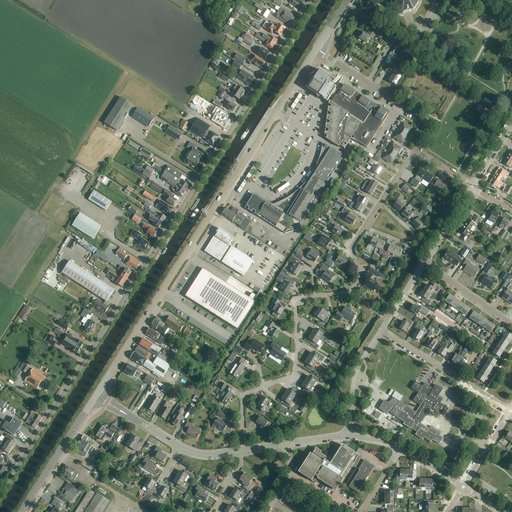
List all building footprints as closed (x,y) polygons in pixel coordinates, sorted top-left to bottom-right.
[(301,8),(303,4),(296,0),(291,0),(289,3),(299,9),(299,7),(301,8)] [(403,12),(414,9),(419,0),(391,0),(393,6),(403,12)] [(259,9),(262,11),(268,15),(270,12),(261,7),(259,9)] [(282,14),(293,21),(295,17),(294,16),(295,15),(285,9),(284,11),(281,9),(279,12),(282,14)] [(291,25),(293,21),(282,14),(279,12),(277,15),(278,16),(280,17),(279,19),(288,25),(289,24),(291,25)] [(271,25),(283,32),(285,29),(279,24),(278,25),(273,22),(271,25)] [(283,32),(271,25),(270,24),(266,30),(272,34),(273,32),(280,36),(283,32)] [(373,39),(377,33),(370,29),(367,35),(363,32),(358,39),(367,44),(371,38),(373,39)] [(275,45),(262,37),(257,34),(255,37),(266,44),(265,46),(272,50),(275,45)] [(262,37),(275,45),(278,40),(271,35),(269,38),(264,35),(262,37)] [(251,47),(255,42),(246,37),(243,42),(251,47)] [(265,60),(270,53),(262,48),(257,55),(265,60)] [(399,58),(404,51),(400,48),(395,55),(399,58)] [(243,65),(246,60),(237,54),(234,59),(243,65)] [(262,67),(265,62),(255,55),(251,60),(256,63),(254,65),(258,67),(259,65),(262,67)] [(240,70),(242,66),(235,61),(232,66),(240,70)] [(395,86),(401,77),(395,73),(396,72),(390,66),(386,70),(392,76),(389,82),(395,86)] [(311,80),(306,89),(317,96),(316,97),(318,98),(319,97),(326,102),(335,89),(333,88),(333,87),(331,86),(335,80),(333,78),(332,81),(328,79),(329,77),(319,70),(315,76),(316,77),(313,81),(311,80)] [(250,86),(254,79),(242,71),(237,78),(250,86)] [(227,82),(229,79),(220,73),(218,77),(227,82)] [(230,88),(233,90),(243,96),(246,92),(233,83),(230,88)] [(379,107),(344,85),(338,96),(336,95),(331,103),(326,139),(339,147),(340,146),(345,149),(362,123),(364,124),(354,139),(368,148),(389,114),(387,112),(388,111),(380,105),(379,107)] [(240,101),(243,96),(233,90),(232,92),(228,90),(227,92),(240,101)] [(218,96),(220,97),(222,99),(223,98),(227,101),(225,104),(228,106),(227,108),(233,112),(237,107),(232,104),(234,100),(221,92),(218,96)] [(117,132),(134,106),(121,98),(104,123),(117,132)] [(483,100),(478,108),(485,113),(490,105),(483,100)] [(148,127),(154,119),(138,108),(132,117),(148,127)] [(215,121),(226,127),(230,121),(224,118),(226,115),(219,110),(215,115),(218,117),(215,121)] [(168,118),(162,125),(166,128),(171,120),(168,118)] [(209,135),(206,133),(210,126),(198,118),(190,130),(206,140),(205,141),(214,146),(220,137),(211,131),(209,135)] [(400,127),(408,133),(409,134),(411,130),(410,130),(412,128),(403,122),(400,127)] [(179,139),(183,134),(170,126),(167,131),(179,139)] [(396,133),(405,138),(408,133),(400,127),(399,127),(398,130),(396,133)] [(406,138),(405,138),(396,133),(393,138),(402,143),(403,142),(406,138)] [(129,145),(138,150),(140,147),(131,142),(129,145)] [(194,167),(202,155),(195,150),(197,146),(190,142),(187,148),(191,150),(184,161),(185,161),(185,163),(188,165),(189,164),(194,167)] [(297,233),(328,184),(327,183),(344,157),(323,144),(323,143),(321,150),(320,157),(317,163),(314,170),(311,175),(307,181),(302,186),(297,191),(292,195),(286,199),(280,202),(273,205),(259,196),(258,198),(253,195),(245,208),(285,234),(295,231),(297,233)] [(389,149),(398,154),(398,155),(400,151),(401,149),(392,144),(389,149)] [(386,154),(395,159),(398,154),(389,149),(389,148),(387,151),(388,151),(386,154)] [(149,157),(152,159),(154,155),(143,149),(141,152),(149,157)] [(395,159),(386,154),(383,159),(391,164),(393,162),(393,163),(395,159)] [(377,175),(381,169),(377,166),(379,164),(371,159),(369,163),(375,167),(374,169),(372,168),(370,171),(377,175)] [(152,175),(155,171),(148,166),(145,170),(152,175)] [(165,172),(163,175),(176,183),(177,184),(176,186),(185,192),(190,185),(180,179),(183,175),(169,166),(165,172)] [(364,177),(365,174),(357,168),(355,171),(364,177)] [(425,172),(420,169),(416,176),(414,179),(421,184),(423,180),(429,184),(434,176),(426,171),(425,172)] [(496,177),(500,180),(502,177),(504,178),(507,175),(500,170),(496,177)] [(150,180),(152,176),(145,171),(142,175),(150,180)] [(176,183),(163,175),(160,179),(173,187),(171,189),(173,190),(172,191),(182,197),(185,192),(176,186),(177,184),(176,183)] [(498,184),(500,180),(496,177),(491,184),(498,189),(500,185),(498,184)] [(109,181),(104,178),(102,180),(99,178),(97,181),(106,186),(109,181)] [(448,186),(438,179),(437,182),(434,181),(428,190),(432,192),(435,187),(440,190),(439,193),(442,195),(443,195),(444,193),(444,192),(448,186)] [(365,184),(374,190),(378,184),(372,181),(371,184),(366,181),(365,184)] [(160,194),(164,189),(153,182),(150,188),(160,194)] [(371,195),(374,190),(365,184),(363,186),(365,188),(363,190),(371,195)] [(406,193),(410,189),(405,185),(402,190),(406,193)] [(174,206),(177,201),(171,197),(173,194),(166,190),(163,194),(168,198),(166,201),(174,206)] [(106,211),(112,202),(95,191),(89,201),(106,211)] [(358,203),(364,207),(368,200),(363,197),(364,196),(358,193),(357,195),(361,198),(358,203)] [(393,200),(396,203),(393,206),(399,211),(404,206),(400,203),(404,197),(397,193),(393,200)] [(154,203),(157,199),(149,194),(147,198),(154,203)] [(170,216),(174,210),(160,201),(156,207),(170,216)] [(364,207),(358,203),(357,206),(352,203),(349,208),(355,211),(355,210),(360,213),(364,207)] [(135,216),(139,210),(131,205),(128,211),(135,216)] [(239,212),(233,208),(231,212),(226,208),(221,215),(232,222),(233,221),(240,226),(239,227),(245,231),(251,222),(238,214),(239,212)] [(353,225),(357,219),(348,214),(350,211),(345,208),(342,212),(348,216),(345,221),(353,225)] [(414,219),(419,214),(415,210),(412,213),(407,209),(403,214),(409,220),(411,217),(414,219)] [(149,214),(163,223),(167,218),(160,213),(158,215),(157,215),(151,211),(149,214)] [(496,220),(499,215),(493,212),(488,220),(491,222),(493,224),(496,220)] [(93,240),(101,227),(80,214),(72,227),(93,240)] [(153,224),(155,226),(160,229),(163,223),(149,214),(151,215),(148,220),(148,221),(151,222),(153,223),(153,224)] [(419,214),(414,219),(416,221),(413,224),(416,226),(415,227),(417,229),(418,228),(419,229),(423,225),(419,221),(422,217),(419,214)] [(135,216),(132,220),(138,224),(141,220),(135,216)] [(467,229),(470,231),(470,230),(473,232),(477,226),(476,225),(478,222),(480,223),(483,220),(476,216),(472,223),(468,220),(465,226),(468,228),(467,229)] [(507,227),(510,222),(504,219),(501,224),(499,227),(504,230),(506,227),(507,227)] [(333,221),(331,224),(334,226),(331,231),(340,237),(343,231),(336,227),(338,224),(333,221)] [(482,223),(484,227),(491,232),(493,229),(482,222),(482,223)] [(153,238),(157,232),(150,227),(150,228),(147,226),(144,224),(142,227),(145,229),(148,231),(146,233),(153,238)] [(470,231),(467,229),(468,228),(465,226),(460,233),(464,236),(461,240),(464,242),(467,238),(468,237),(467,236),(467,235),(470,231)] [(502,239),(503,237),(506,232),(504,231),(500,236),(495,232),(497,228),(496,227),(492,233),(502,239)] [(230,236),(222,231),(221,230),(220,230),(219,231),(218,231),(217,232),(204,252),(243,277),(253,261),(229,245),(234,238),(232,237),(231,238),(230,237),(230,236)] [(331,233),(327,231),(325,236),(332,239),(334,235),(330,233),(331,233)] [(138,232),(134,238),(138,240),(136,245),(141,248),(141,249),(145,251),(148,247),(147,247),(150,243),(140,237),(142,235),(138,232)] [(128,240),(130,238),(125,234),(123,237),(127,240),(126,242),(129,244),(131,242),(128,240)] [(326,248),(331,241),(323,235),(318,243),(326,248)] [(376,248),(379,240),(373,238),(370,245),(369,244),(365,250),(369,252),(371,247),(372,246),(376,248)] [(383,256),(385,250),(382,249),(385,243),(379,240),(376,248),(380,249),(378,254),(383,256)] [(86,254),(88,249),(80,245),(77,251),(86,254)] [(393,255),(396,247),(390,245),(387,251),(385,250),(383,256),(382,258),(387,260),(389,255),(388,255),(389,253),(393,255)] [(396,247),(393,255),(397,256),(395,262),(399,264),(402,257),(400,256),(402,250),(396,247)] [(465,248),(460,256),(465,259),(469,252),(465,248)] [(304,253),(299,250),(299,249),(294,256),(301,260),(304,256),(302,256),(304,253)] [(314,262),(320,254),(312,249),(306,257),(314,262)] [(124,260),(127,255),(119,250),(116,254),(124,260)] [(456,267),(461,260),(448,251),(444,258),(456,267)] [(344,270),(345,270),(345,269),(346,268),(346,267),(345,266),(348,260),(340,255),(335,263),(341,267),(341,268),(341,269),(342,269),(342,270),(343,270),(344,270)] [(479,255),(476,260),(484,265),(487,260),(479,255)] [(293,264),(288,271),(296,276),(302,267),(297,263),(299,261),(292,256),(289,262),(293,264)] [(136,269),(140,263),(131,257),(126,264),(131,267),(131,266),(136,269)] [(331,267),(334,262),(328,258),(325,263),(331,267)] [(474,277),(478,271),(469,264),(470,263),(466,260),(462,266),(465,268),(463,271),(468,274),(468,273),(474,277)] [(106,305),(110,298),(114,290),(69,261),(62,273),(104,300),(102,303),(98,300),(93,307),(105,314),(109,307),(106,305)] [(121,265),(118,270),(123,273),(122,274),(125,276),(126,275),(129,277),(132,273),(126,269),(121,265)] [(329,283),(335,275),(328,270),(329,268),(323,265),(319,271),(324,274),(322,278),(329,283)] [(198,296),(194,302),(238,330),(255,302),(253,300),(255,296),(252,293),(249,298),(203,269),(199,275),(202,278),(193,293),(198,296)] [(110,270),(108,274),(110,276),(112,274),(125,283),(129,277),(126,275),(125,276),(122,274),(120,277),(119,276),(110,270)] [(289,278),(281,273),(278,277),(284,281),(279,289),(287,294),(292,286),(287,282),(289,278)] [(374,292),(378,285),(370,280),(373,276),(367,273),(363,279),(367,281),(364,286),(368,288),(374,292)] [(504,273),(501,278),(505,282),(509,276),(504,273)] [(110,276),(113,278),(111,281),(116,284),(122,288),(125,283),(112,274),(110,276)] [(490,289),(495,282),(485,275),(480,283),(485,286),(486,285),(490,289)] [(366,295),(368,290),(360,287),(361,285),(357,283),(354,290),(366,295)] [(508,302),(511,295),(511,292),(510,292),(511,289),(511,287),(511,286),(511,285),(509,283),(505,288),(508,290),(502,298),(508,302)] [(251,284),(250,286),(254,289),(261,293),(262,291),(260,290),(255,287),(253,285),(251,284)] [(423,290),(435,298),(436,296),(433,292),(434,290),(437,292),(439,289),(432,284),(430,287),(427,285),(423,290)] [(434,300),(435,298),(423,290),(420,296),(423,298),(422,301),(429,305),(431,302),(427,300),(430,297),(434,300)] [(450,305),(455,299),(450,295),(445,302),(450,305)] [(265,311),(271,303),(266,299),(260,308),(265,311)] [(273,305),(270,309),(272,310),(274,312),(272,315),(277,318),(280,315),(280,316),(285,308),(279,305),(281,302),(275,299),(272,303),(275,305),(274,306),(273,305)] [(455,309),(460,303),(455,299),(450,305),(450,306),(448,309),(450,310),(452,307),(455,309)] [(89,303),(85,308),(91,314),(96,309),(89,303)] [(461,313),(465,306),(460,303),(455,309),(461,313)] [(420,309),(414,305),(411,311),(417,315),(420,312),(426,316),(429,311),(422,307),(420,309)] [(465,306),(461,313),(466,316),(471,310),(465,306)] [(327,324),(329,319),(326,317),(328,313),(320,308),(315,316),(327,324)] [(356,315),(345,308),(341,314),(338,312),(334,318),(340,321),(343,316),(351,321),(356,315)] [(83,312),(81,316),(84,318),(81,323),(84,324),(83,326),(85,327),(83,330),(89,334),(95,324),(90,320),(91,318),(83,312)] [(474,322),(479,316),(474,312),(469,319),(474,322)] [(480,326),(484,319),(479,316),(474,322),(480,326)] [(164,335),(168,328),(163,325),(164,324),(161,322),(161,321),(161,320),(157,317),(151,326),(164,335)] [(192,332),(169,317),(165,323),(180,332),(180,331),(189,337),(192,332)] [(412,323),(407,319),(405,323),(404,322),(399,329),(404,332),(409,325),(410,326),(412,323)] [(485,330),(490,323),(484,319),(480,326),(485,330)] [(268,328),(266,332),(268,334),(275,338),(279,332),(273,328),(275,325),(269,321),(266,327),(268,328)] [(58,324),(67,330),(68,327),(60,322),(58,324)] [(490,323),(485,330),(490,333),(495,327),(490,323)] [(419,341),(424,334),(421,332),(424,328),(418,324),(415,329),(417,331),(413,337),(419,341)] [(165,342),(167,340),(149,329),(145,335),(162,345),(164,342),(165,342)] [(315,329),(312,335),(320,340),(323,334),(324,335),(326,332),(320,329),(318,331),(315,329)] [(503,338),(509,342),(511,337),(511,336),(506,332),(503,338)] [(64,339),(80,349),(83,344),(78,340),(77,341),(67,334),(64,339)] [(312,335),(309,340),(311,341),(309,344),(318,349),(319,346),(317,345),(320,340),(312,335)] [(52,341),(54,339),(51,337),(47,342),(50,344),(54,346),(56,343),(52,341)] [(437,343),(439,344),(442,339),(440,338),(438,337),(437,339),(435,341),(431,338),(426,346),(432,350),(437,343)] [(506,347),(509,342),(503,338),(499,343),(506,347)] [(77,354),(80,349),(64,339),(62,344),(72,350),(71,350),(77,354)] [(157,352),(151,348),(153,345),(143,339),(139,345),(149,352),(149,351),(155,355),(157,352)] [(265,346),(255,340),(251,345),(247,343),(244,348),(249,351),(251,348),(256,351),(257,350),(261,353),(265,346)] [(282,361),(286,354),(280,350),(282,347),(273,341),(269,348),(272,350),(269,355),(277,360),(278,359),(282,361)] [(453,350),(458,343),(456,342),(454,345),(452,344),(450,348),(448,351),(442,347),(438,354),(444,357),(447,352),(451,354),(453,350)] [(502,353),(506,347),(499,343),(496,349),(502,353)] [(144,358),(148,352),(138,346),(135,352),(144,358)] [(499,358),(502,353),(496,349),(492,354),(499,358)] [(299,360),(305,353),(302,351),(297,358),(299,360)] [(453,363),(456,365),(460,359),(462,361),(466,354),(461,351),(458,356),(455,354),(451,362),(450,363),(452,364),(453,363)] [(142,366),(146,360),(142,358),(142,357),(134,352),(130,359),(142,366)] [(164,362),(167,358),(157,352),(155,355),(158,357),(158,358),(164,362)] [(233,352),(228,359),(232,362),(237,354),(233,352)] [(309,358),(317,363),(319,359),(322,362),(325,358),(316,352),(315,355),(312,353),(309,358)] [(170,365),(157,357),(153,364),(147,360),(143,366),(152,372),(152,371),(162,378),(170,365)] [(487,363),(493,367),(497,362),(490,357),(487,363)] [(230,374),(228,377),(229,378),(231,379),(232,379),(233,376),(237,379),(244,367),(241,365),(244,361),(238,358),(234,364),(236,365),(230,374)] [(313,368),(317,363),(309,358),(305,363),(308,365),(306,368),(312,372),(314,369),(313,368)] [(26,374),(30,368),(23,363),(19,369),(26,374)] [(490,372),(493,367),(487,363),(483,368),(490,372)] [(137,370),(129,365),(124,372),(133,377),(136,373),(140,375),(142,372),(138,369),(137,370)] [(487,378),(490,372),(483,368),(480,373),(487,378)] [(45,388),(50,381),(44,378),(45,377),(33,369),(24,382),(37,390),(40,385),(45,388)] [(483,383),(487,378),(480,373),(477,379),(475,377),(472,381),(478,384),(480,381),(483,383)] [(147,375),(143,381),(151,386),(155,380),(147,375)] [(305,382),(313,387),(317,382),(319,380),(313,376),(311,378),(309,377),(305,382)] [(310,392),(313,387),(305,382),(302,387),(305,389),(303,391),(309,395),(311,393),(310,392)] [(226,405),(233,395),(230,393),(232,390),(221,383),(218,387),(225,391),(219,400),(226,405)] [(423,387),(416,383),(412,389),(418,393),(413,401),(421,406),(416,413),(393,398),(389,404),(384,401),(379,410),(388,415),(389,412),(391,413),(391,414),(405,423),(403,425),(411,430),(411,429),(417,433),(416,435),(423,440),(424,438),(431,442),(432,441),(439,445),(443,439),(440,436),(441,433),(431,427),(429,430),(421,424),(431,408),(438,413),(443,406),(435,401),(443,389),(436,386),(434,390),(425,384),(423,387)] [(285,395),(293,400),(296,395),(297,396),(299,393),(293,389),(291,392),(288,390),(285,395)] [(403,397),(395,392),(391,397),(400,402),(403,397)] [(156,394),(155,397),(153,396),(146,408),(153,412),(160,401),(157,399),(159,396),(156,394)] [(290,405),(293,400),(285,395),(282,400),(284,402),(283,405),(289,409),(290,406),(290,405)] [(265,413),(269,408),(266,406),(269,401),(263,397),(258,405),(261,407),(260,410),(261,411),(260,413),(263,415),(265,413)] [(165,420),(170,411),(166,408),(169,404),(165,401),(162,406),(164,407),(159,416),(165,420)] [(190,414),(195,406),(191,403),(186,412),(190,414)] [(177,427),(183,417),(180,415),(183,410),(178,407),(174,413),(176,414),(170,423),(177,427)] [(34,415),(32,413),(26,422),(30,425),(35,429),(42,418),(35,414),(34,415)] [(268,434),(271,429),(266,425),(268,422),(260,417),(256,423),(262,426),(260,429),(268,434)] [(467,438),(478,420),(474,417),(463,435),(467,438)] [(22,424),(15,419),(14,418),(10,425),(4,421),(0,426),(0,427),(14,436),(22,424)] [(227,424),(219,419),(218,419),(216,422),(215,422),(214,423),(212,426),(212,427),(215,429),(216,429),(216,428),(222,432),(223,432),(225,429),(226,429),(226,428),(228,426),(227,424)] [(197,439),(201,432),(192,427),(193,426),(188,422),(184,428),(188,431),(187,433),(191,436),(197,439)] [(107,429),(101,425),(95,436),(102,441),(106,435),(111,438),(115,433),(109,429),(108,429),(107,429)] [(510,442),(511,439),(511,433),(509,432),(507,436),(505,434),(502,439),(505,441),(506,439),(510,442)] [(90,441),(88,439),(83,436),(81,439),(76,447),(78,449),(77,452),(85,457),(93,444),(90,441)] [(137,444),(139,440),(132,436),(128,442),(126,445),(136,452),(139,446),(137,444)] [(3,438),(1,441),(5,444),(12,449),(15,444),(8,439),(7,442),(5,441),(6,440),(3,438)] [(12,449),(5,444),(2,442),(0,445),(3,448),(2,450),(9,454),(12,449)] [(453,460),(463,444),(459,442),(449,457),(453,460)] [(326,458),(321,454),(321,453),(322,452),(316,449),(315,450),(312,455),(311,454),(310,454),(307,459),(303,465),(300,470),(298,473),(299,473),(311,481),(315,483),(315,484),(318,479),(337,490),(358,456),(359,456),(346,448),(342,445),(332,462),(326,458)] [(163,463),(167,457),(161,453),(163,450),(157,447),(154,453),(157,455),(155,458),(163,463)] [(153,474),(156,468),(153,466),(155,463),(146,458),(142,465),(145,467),(144,469),(153,474)] [(358,494),(375,467),(364,461),(358,470),(356,469),(346,485),(349,487),(349,488),(358,494)] [(73,470),(65,465),(62,468),(63,468),(61,472),(64,474),(64,475),(68,478),(68,479),(74,483),(75,482),(74,481),(79,473),(73,469),(73,470)] [(129,469),(138,475),(141,470),(132,465),(129,469)] [(406,479),(406,471),(400,470),(400,472),(396,472),(396,474),(396,481),(402,481),(406,481),(406,479)] [(177,477),(185,482),(188,476),(192,479),(194,476),(187,472),(185,474),(180,471),(177,477)] [(406,471),(406,479),(410,479),(410,481),(412,481),(415,481),(416,481),(416,475),(412,475),(413,471),(406,471)] [(249,492),(253,486),(250,484),(253,479),(244,473),(240,480),(244,483),(241,487),(249,492)] [(214,483),(216,479),(210,475),(206,482),(210,484),(208,487),(215,492),(219,486),(214,483)] [(181,487),(185,482),(177,477),(174,482),(179,486),(177,488),(184,493),(186,490),(181,487)] [(152,497),(156,490),(152,488),(155,483),(149,479),(144,487),(148,490),(146,493),(152,497)] [(426,489),(426,480),(419,480),(419,484),(417,484),(416,484),(416,490),(421,490),(421,488),(426,489)] [(432,480),(426,480),(426,489),(425,491),(430,491),(435,491),(436,481),(432,480)] [(85,491),(86,488),(76,482),(74,484),(85,491)] [(79,494),(81,491),(68,483),(60,496),(70,503),(76,493),(79,494)] [(156,490),(152,497),(157,500),(160,496),(164,499),(169,491),(162,487),(159,492),(156,490)] [(204,503),(208,497),(202,493),(204,490),(198,487),(194,493),(197,495),(196,497),(199,499),(199,501),(199,502),(200,503),(201,503),(202,501),(204,503)] [(242,497),(245,492),(241,489),(239,492),(234,489),(230,497),(235,500),(234,501),(238,503),(241,499),(238,497),(240,495),(242,497)] [(385,499),(395,499),(395,494),(398,494),(398,489),(389,489),(389,492),(385,492),(385,499)] [(95,511),(101,503),(89,495),(80,509),(84,511),(95,511)] [(59,511),(58,511),(61,506),(60,506),(62,503),(55,499),(52,505),(57,508),(55,510),(54,509),(51,511),(48,511),(47,511),(46,511),(59,511)] [(395,499),(385,499),(385,505),(387,505),(386,508),(388,509),(393,509),(395,509),(395,503),(393,503),(393,499),(395,499)] [(425,510),(434,510),(434,504),(433,504),(433,500),(423,500),(423,501),(423,503),(423,506),(422,506),(422,510),(425,510)]
